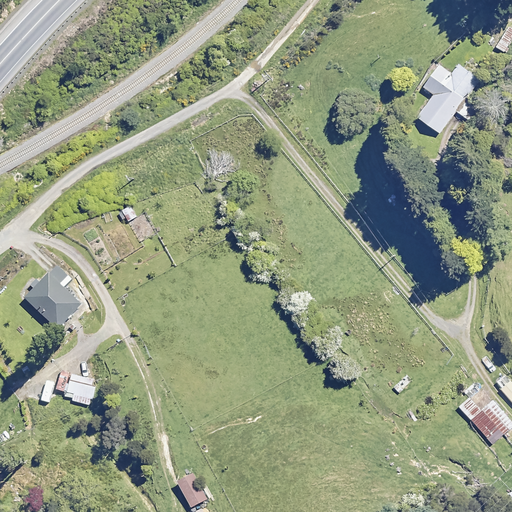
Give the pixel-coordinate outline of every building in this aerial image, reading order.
[(502,53),(511,36),(511,30),(506,26),(493,47),(502,53)] [(414,109),(439,129),(474,85),(436,55),(417,79),(430,89),(414,109)] [(56,268),(21,299),(55,336),(78,315),(59,294),(70,284),(56,268)] [(96,377),(97,367),(99,367),(99,363),(97,363),(97,361),(88,361),(88,377),(96,377)] [(66,393),(70,373),(61,372),(57,391),(66,393)] [(67,393),(71,394),(74,395),(72,402),(88,406),(90,400),(91,400),(95,388),(92,387),(94,379),(72,374),(67,393)] [(511,383),(510,382),(501,389),(511,403),(511,383)] [(489,424),(469,403),(449,420),(469,442),(489,424)] [(183,510),(196,501),(177,471),(164,480),(183,510)] [(511,511),(511,496),(497,481),(481,497),(495,511),(511,511)]
